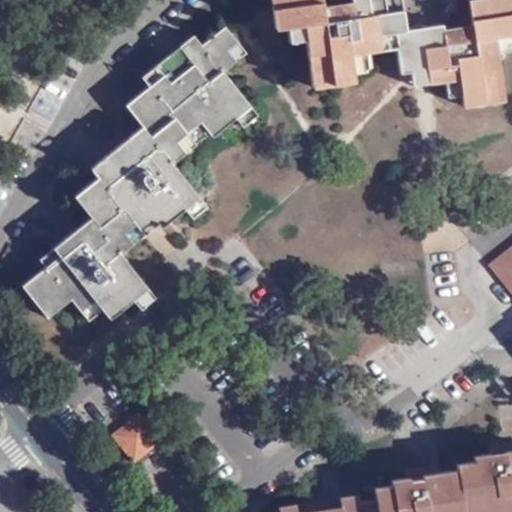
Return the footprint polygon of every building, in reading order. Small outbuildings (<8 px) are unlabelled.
[(278,45),(282,45),(287,44),(308,41),(310,54),(315,102),(355,97),(354,86),(353,68),(367,67),(382,66),(380,50),(397,48),(399,65),(401,90),(412,90),(432,88),(433,100),(448,98),(462,96),(464,114),(466,123),(508,118),(501,71),(499,55),(511,52),(511,10),(473,17),(475,43),(448,48),(446,40),(406,45),(401,7),(350,14),(350,21),(322,24),(319,0),(308,0),(273,5),(278,45)] [(308,41),(287,44),(289,57),(310,54),(308,41)] [(138,139),(144,145),(153,156),(176,135),(187,152),(201,140),(212,155),(214,157),(237,137),(245,147),(261,134),(225,92),(237,82),(230,70),(238,61),(227,47),(205,64),(197,54),(158,84),(165,93),(151,104),(127,124),(138,139)] [(380,50),(382,66),(399,65),(397,48),(380,50)] [(511,69),(511,52),(499,55),(501,71),(511,69)] [(230,70),(237,82),(248,73),(238,61),(230,70)] [(368,85),(367,67),(353,68),(354,86),(368,85)] [(144,95),(151,104),(165,93),(158,84),(144,95)] [(413,102),(433,100),(432,88),(412,90),(413,102)] [(451,115),(464,114),(462,96),(448,98),(451,115)] [(96,202),(76,218),(88,233),(95,236),(104,247),(124,230),(133,244),(150,230),(160,242),(160,243),(161,245),(185,227),(198,215),(172,182),(186,173),(177,160),(187,152),(176,135),(153,156),(144,145),(106,175),(115,187),(96,202)] [(201,140),(187,152),(197,163),(199,166),(212,155),(201,140)] [(197,163),(187,152),(177,160),(186,173),(197,163)] [(93,196),(96,202),(115,187),(106,175),(88,190),(93,196)] [(193,238),(208,226),(198,215),(185,227),(193,238)] [(44,288),(22,307),(51,343),(73,323),(79,331),(93,320),(103,331),(100,334),(107,339),(133,321),(146,309),(117,274),(131,264),(123,253),(133,244),(124,230),(104,247),(95,236),(52,269),(58,277),(44,288)] [(150,230),(133,244),(143,255),(160,243),(160,242),(150,230)] [(143,255),(133,244),(123,253),(131,264),(143,255)] [(511,288),(511,248),(493,263),(511,288)] [(38,280),(44,288),(58,277),(52,269),(38,280)] [(146,309),(133,321),(139,329),(153,319),(146,309)] [(93,320),(79,331),(88,343),(100,334),(103,331),(93,320)] [(139,414),(110,433),(131,466),(160,447),(139,414)] [(511,443),(502,446),(504,455),(511,453),(511,443)] [(489,457),(467,463),(469,473),(459,474),(457,475),(440,478),(405,484),(393,486),(393,492),(376,495),(376,507),(358,511),(357,502),(344,504),(345,511),(327,511),(327,507),(304,511),(511,511),(511,453),(504,455),(502,446),(487,448),(489,457)] [(469,473),(467,463),(465,457),(453,459),(454,466),(457,475),(459,474),(469,473)] [(405,484),(440,478),(437,469),(403,474),(405,484)]
